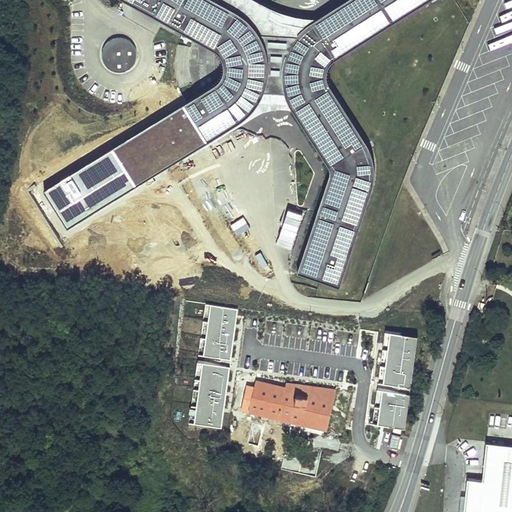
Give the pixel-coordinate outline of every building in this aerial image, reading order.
[(133,0),(140,3),(138,6),(167,22),(166,25),(170,27),(171,24),(216,49),(223,54),(226,62),(225,73),(219,82),(184,104),(208,141),(243,119),(252,111),(259,102),(290,104),(328,162),(330,166),(331,171),(331,175),(299,272),(341,286),(368,201),(375,177),(375,165),(373,155),(367,143),(329,82),(327,76),(329,67),(334,60),(428,0),(347,0),(307,26),(294,25),(282,21),(243,0),(133,0)] [(125,38),(120,37),(114,38),(109,41),(105,45),(103,50),(102,56),(103,61),(106,66),(111,69),(116,71),(122,72),(127,70),(132,66),(135,62),(137,56),(136,51),(134,45),(130,41),(125,38)] [(208,141),(184,104),(44,192),(68,229),(208,141)] [(237,307),(205,303),(199,355),(231,358),(237,307)] [(415,338),(385,334),(378,385),(408,389),(415,338)] [(229,368),(197,363),(188,425),(220,430),(229,368)] [(242,391),(236,390),(232,406),(325,427),(334,388),(296,384),(296,391),(285,390),(286,386),(256,379),(255,380),(249,379),(249,383),(243,382),(242,391)] [(296,384),(286,383),(286,386),(285,390),(296,391),(296,384)] [(407,394),(376,391),(373,426),(403,429),(407,394)] [(511,511),(511,444),(486,442),(482,480),(467,478),(463,511),(511,511)] [(366,480),(362,494),(375,498),(379,483),(366,480)]
